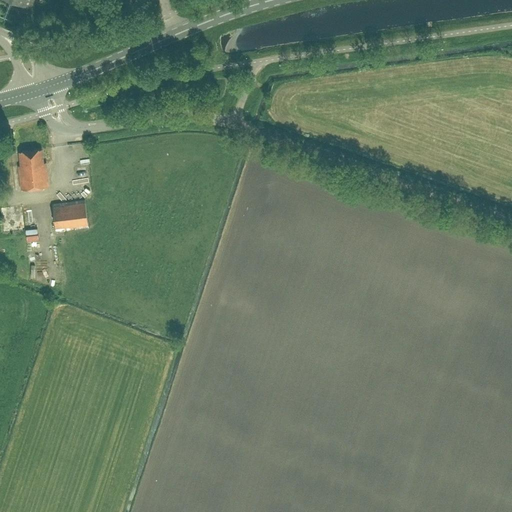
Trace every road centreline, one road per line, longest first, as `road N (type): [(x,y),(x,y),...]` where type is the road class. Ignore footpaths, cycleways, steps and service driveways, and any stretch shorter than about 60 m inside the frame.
road 1 (unclassified): [(232,122),(258,60),(511,24)]
road 2 (unclassified): [(511,222),(232,122)]
road 3 (primary): [(39,89),(274,0)]
road 4 (unclassified): [(232,122),(172,114),(78,128),(61,122),(39,89)]
